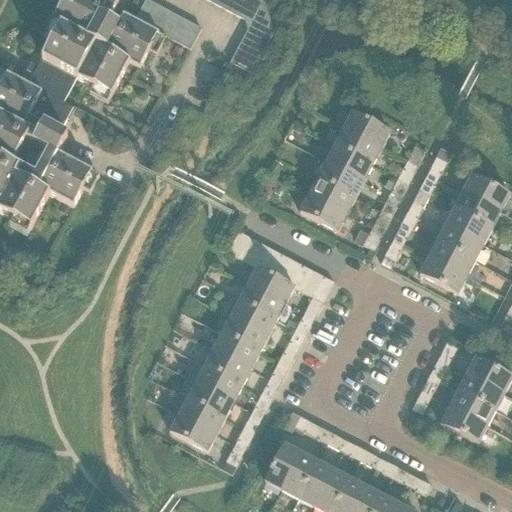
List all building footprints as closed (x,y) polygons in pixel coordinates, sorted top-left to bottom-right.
[(166,39),(190,52),(201,31),(146,1),(135,23),(115,12),(119,4),(112,0),(65,0),(52,24),(60,28),(28,87),(6,75),(0,87),(0,215),(30,232),(49,198),(73,211),(92,175),(58,157),(67,140),(59,136),(72,111),(63,106),(76,81),(111,100),(129,65),(139,71),(158,36),(165,40),(166,39)] [(251,76),(273,35),(264,6),(252,0),(202,0),(244,23),(247,33),(230,65),(251,76)] [(342,133),(381,153),(390,136),(351,116),(342,133)] [(372,169),(381,153),(342,133),(334,149),(372,169)] [(364,186),(372,169),(334,149),(325,166),(364,186)] [(419,166),(425,154),(414,149),(408,160),(419,166)] [(440,151),(430,171),(441,177),(451,157),(440,151)] [(355,202),(364,186),(325,166),(317,182),(355,202)] [(397,182),(408,188),(413,177),(403,171),(397,182)] [(462,195),(501,216),(510,199),(471,178),(462,195)] [(347,218),(355,202),(317,182),(308,198),(347,218)] [(402,199),(408,188),(397,182),(391,193),(402,199)] [(418,193),(429,199),(435,188),(424,182),(418,193)] [(423,210),(429,199),(418,193),(413,204),(423,210)] [(492,232),(501,216),(462,195),(453,212),(492,232)] [(338,235),(347,218),(308,198),(299,215),(338,235)] [(380,215),(391,220),(396,209),(386,204),(380,215)] [(484,248),(492,232),(453,212),(445,228),(484,248)] [(385,231),(391,220),(380,215),(374,226),(385,231)] [(401,226),(412,232),(418,221),(407,215),(401,226)] [(406,243),(412,232),(401,226),(395,237),(406,243)] [(475,265),(484,248),(445,228),(436,244),(475,265)] [(238,261),(249,240),(238,235),(227,256),(238,261)] [(373,254),(379,243),(368,237),(362,248),(373,254)] [(248,267),(260,246),(249,240),(238,261),(248,267)] [(467,281),(475,265),(436,244),(428,261),(467,281)] [(259,273),(270,251),(260,246),(248,267),(256,271),(259,273)] [(395,265),(400,254),(390,248),(384,259),(395,265)] [(270,278),(281,257),(270,251),(259,273),(270,278)] [(280,284),(291,263),(281,257),(270,278),(280,284)] [(458,298),(467,281),(428,261),(419,278),(458,298)] [(291,290),(302,268),(291,263),(280,284),(291,290)] [(302,295),(313,274),(302,268),(291,290),(295,291),(302,295)] [(295,291),(291,290),(280,284),(270,278),(259,273),(256,271),(247,288),(286,308),(295,291)] [(312,301),(323,279),(313,274),(302,295),(312,301)] [(312,301),(323,306),(334,285),(323,279),(312,301)] [(277,325),(286,308),(247,288),(238,304),(277,325)] [(317,317),(323,306),(312,301),(306,312),(317,317)] [(268,341),(277,325),(238,304),(230,320),(268,341)] [(260,357),(268,341),(230,320),(221,337),(260,357)] [(295,334),(305,340),(311,329),(300,323),(295,334)] [(299,351),(305,340),(295,334),(289,345),(299,351)] [(251,373),(260,357),(221,337),(212,353),(251,373)] [(451,362),(457,351),(446,346),(441,357),(451,362)] [(243,390),(251,373),(212,353),(204,369),(243,390)] [(277,367),(288,372),(294,361),(283,356),(277,367)] [(466,378),(504,398),(511,383),(511,380),(474,361),(466,378)] [(204,369),(195,364),(187,381),(195,386),(195,385),(234,406),(243,390),(204,369)] [(282,383),(288,372),(277,367),(271,377),(282,383)] [(429,379),(439,385),(445,374),(435,368),(429,379)] [(496,414),(504,398),(466,378),(457,394),(496,414)] [(434,396),(439,385),(429,379),(423,390),(434,396)] [(225,422),(234,406),(195,385),(195,386),(187,402),(225,422)] [(260,399),(271,405),(276,394),(266,388),(260,399)] [(487,431),(496,414),(457,394),(448,410),(487,431)] [(265,416),(271,405),(260,399),(254,410),(265,416)] [(422,418),(428,407),(417,401),(411,412),(422,418)] [(217,438),(225,422),(187,402),(178,418),(217,438)] [(478,448),(487,431),(448,410),(439,427),(478,448)] [(305,435),(310,425),(299,419),(292,415),(283,432),(291,436),(294,430),(305,435)] [(208,455),(217,438),(178,418),(169,435),(208,455)] [(243,432),(254,437),(259,426),(249,421),(243,432)] [(327,447),(332,437),(321,431),(316,441),(327,447)] [(248,448),(254,437),(243,432),(237,443),(248,448)] [(332,437),(327,447),(338,453),(343,442),(332,437)] [(281,495),(302,456),(285,447),(264,486),(281,495)] [(360,464),(365,454),(354,448),(348,458),(360,464)] [(236,470),(242,459),(231,454),(225,465),(236,470)] [(365,454),(360,464),(370,470),(376,459),(365,454)] [(298,503),(318,464),(302,456),(281,495),(298,503)] [(314,511),(334,473),(318,464),(298,503),(314,511)] [(392,481),(398,471),(387,465),(381,476),(392,481)] [(398,471),(392,481),(403,487),(408,476),(398,471)] [(314,511),(334,511),(350,482),(334,473),(314,511)] [(355,511),(367,490),(350,482),(334,511),(355,511)] [(425,499),(431,488),(420,482),(414,493),(425,499)] [(376,511),(383,499),(367,490),(355,511),(376,511)] [(396,511),(399,507),(383,499),(376,511),(396,511)]
